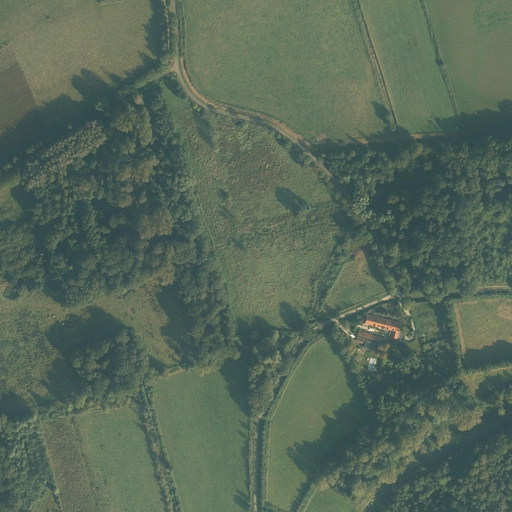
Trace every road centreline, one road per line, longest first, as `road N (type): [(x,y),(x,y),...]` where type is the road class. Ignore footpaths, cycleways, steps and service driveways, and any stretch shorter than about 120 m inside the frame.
road 1 (unclassified): [(399,293),(372,231),(314,159),(280,130),(206,107),(187,91),(176,66),(171,0)]
road 2 (track): [(256,511),(260,412),(301,340),(399,293)]
road 3 (track): [(176,66),(0,177)]
road 4 (track): [(314,159),(326,143),(511,128)]
